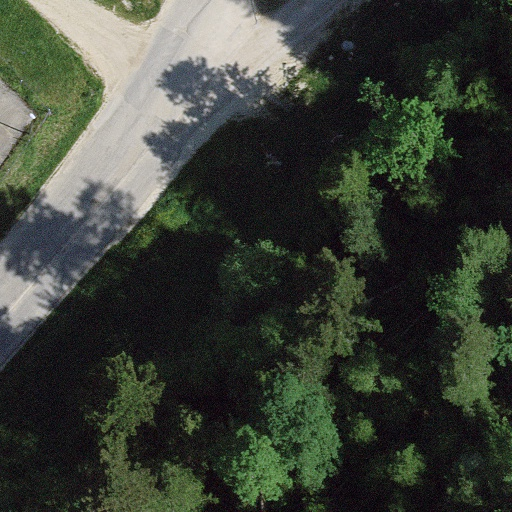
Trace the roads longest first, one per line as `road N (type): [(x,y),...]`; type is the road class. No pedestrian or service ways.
road 1 (unclassified): [(0,287),(166,94)]
road 2 (unclassified): [(166,94),(303,0)]
road 3 (track): [(67,0),(166,94)]
